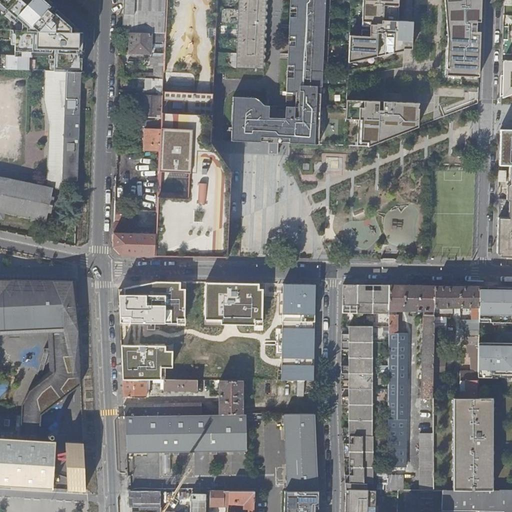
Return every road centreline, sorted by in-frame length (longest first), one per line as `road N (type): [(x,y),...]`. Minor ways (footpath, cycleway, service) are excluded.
road 1 (residential): [(481,272),(492,0)]
road 2 (unclassified): [(100,267),(106,0)]
road 3 (unclassified): [(113,511),(100,267)]
road 4 (residential): [(334,511),(332,270)]
road 5 (tertiary): [(332,270),(100,267)]
road 6 (tertiary): [(481,272),(332,270)]
